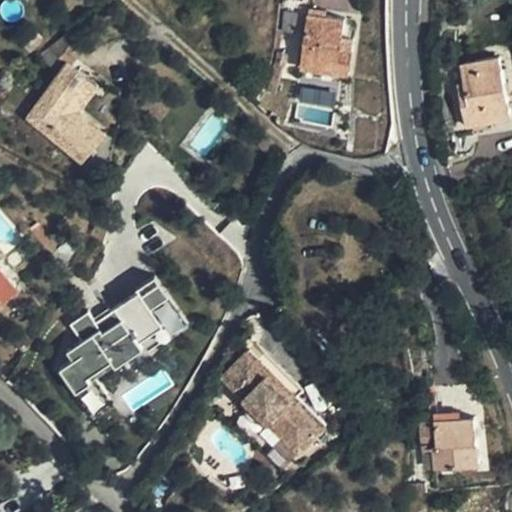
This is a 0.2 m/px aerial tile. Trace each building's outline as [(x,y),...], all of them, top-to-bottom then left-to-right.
[(345,18),(309,14),(302,67),(350,73),(355,37),(343,36),(345,18)] [(67,62),(71,65),(87,45),(71,31),(49,49),(67,62)] [(278,53),(276,62),(285,64),(287,55),(278,53)] [(464,63),(468,80),(470,90),(463,91),(470,124),(493,119),(511,115),(511,107),(509,92),(507,83),(501,55),(464,63)] [(82,161),(101,139),(93,132),(84,133),(84,125),(64,109),(87,75),(71,65),(67,62),(27,118),(82,161)] [(277,92),(285,64),(276,62),(272,78),(267,90),(277,92)] [(93,132),(101,139),(107,132),(78,109),(98,84),(87,75),(64,109),(84,125),(84,133),(93,132)] [(470,90),(468,80),(461,81),(463,91),(470,90)] [(175,99),(158,86),(143,106),(160,119),(175,99)] [(494,125),(493,119),(470,124),(462,126),(463,131),(494,125)] [(275,145),(265,137),(259,145),(268,153),(275,145)] [(0,300),(18,284),(0,263),(0,300)] [(91,377),(142,342),(147,348),(188,318),(154,271),(130,288),(132,290),(90,320),(83,310),(65,323),(77,339),(62,350),(68,359),(55,368),(89,416),(109,402),(91,377)] [(304,445),(326,421),(248,348),(222,375),(269,419),(272,415),(304,445)] [(272,415),(269,419),(300,449),(304,445),(272,415)] [(434,449),(436,467),(481,463),(476,415),(421,421),(423,451),(434,449)] [(427,482),(408,483),(408,492),(427,491),(427,482)]
